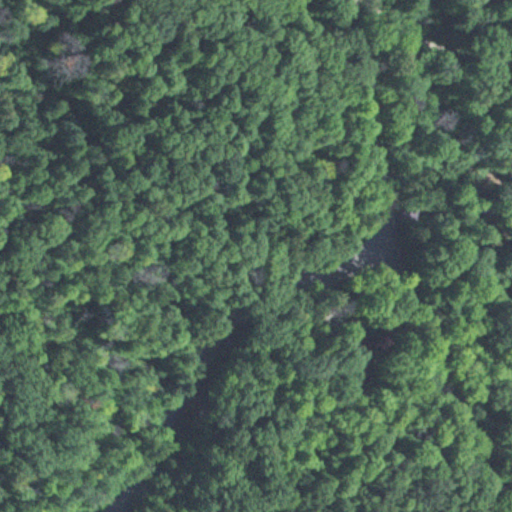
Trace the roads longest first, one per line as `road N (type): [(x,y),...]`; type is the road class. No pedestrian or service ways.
road 1 (residential): [(144,479),(177,511),(392,267),(333,0)]
road 2 (residential): [(384,248),(244,309),(202,359),(168,413),(144,479),(115,511)]
